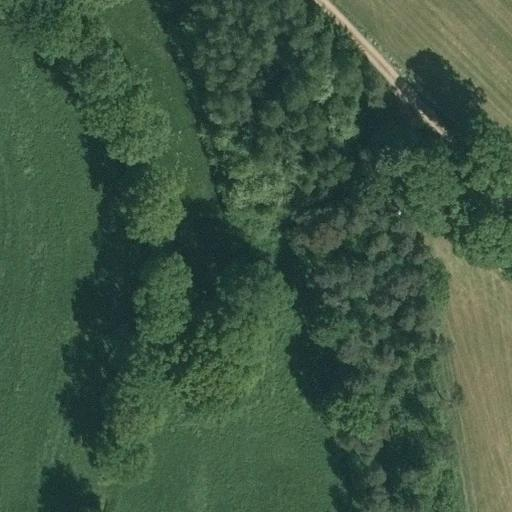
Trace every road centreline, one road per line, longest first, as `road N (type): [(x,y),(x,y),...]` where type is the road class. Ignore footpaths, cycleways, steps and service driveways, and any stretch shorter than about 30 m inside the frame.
road 1 (track): [(384,68),(443,245),(484,511)]
road 2 (track): [(319,0),(511,204)]
